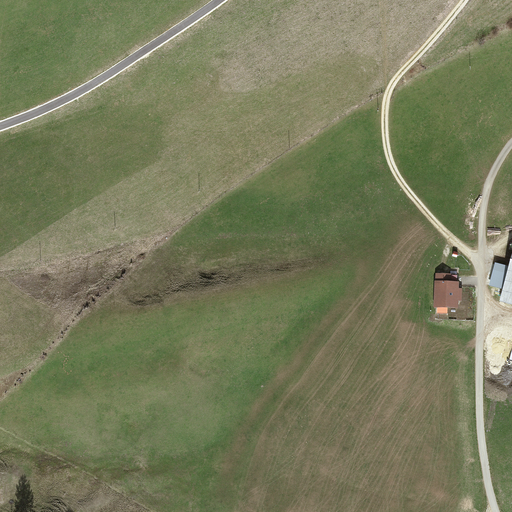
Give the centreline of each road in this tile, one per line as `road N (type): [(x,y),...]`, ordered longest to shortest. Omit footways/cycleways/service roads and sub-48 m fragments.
road 1 (unclassified): [(511,143),(484,198),(479,261),(480,450),(495,511)]
road 2 (track): [(479,261),(420,207),(385,148),(386,91),(465,0)]
road 3 (track): [(218,0),(83,89),(0,126)]
